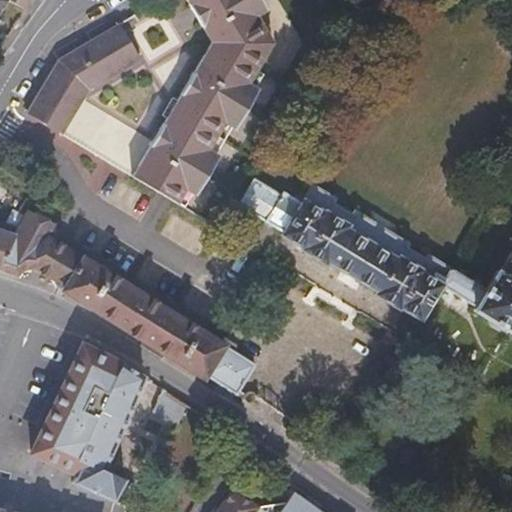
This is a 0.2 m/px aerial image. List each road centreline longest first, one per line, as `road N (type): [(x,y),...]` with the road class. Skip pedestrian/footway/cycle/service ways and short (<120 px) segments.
road 1 (residential): [(356,511),(99,337)]
road 2 (residential): [(0,160),(217,282)]
road 3 (unclassified): [(76,0),(0,97)]
